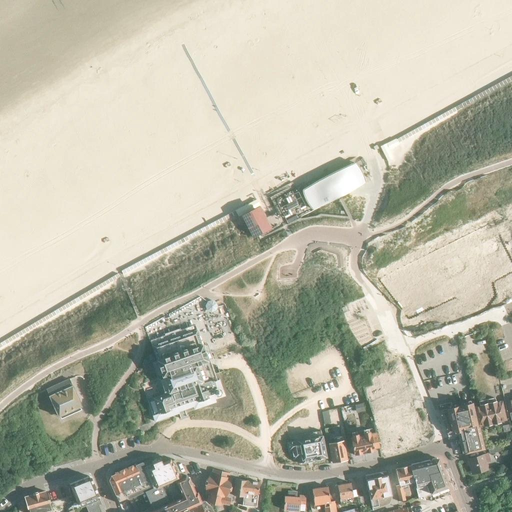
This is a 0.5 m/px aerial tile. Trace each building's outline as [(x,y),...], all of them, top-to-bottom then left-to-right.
[(355,163),(303,190),(312,209),(364,182),(355,163)] [(259,211),(245,218),(255,237),(268,230),(259,211)] [(511,264),(497,235),(396,283),(410,312),(511,264)] [(206,305),(206,306),(206,307),(206,308),(206,309),(207,310),(208,310),(208,311),(209,311),(210,311),(211,312),(212,312),(213,311),(214,311),(215,310),(216,310),(216,309),(216,308),(217,307),(217,306),(217,305),(216,304),(216,303),(215,302),(214,302),(213,301),(212,301),(211,301),(210,301),(209,301),(208,302),(207,303),(206,304),(206,305)] [(178,411),(193,406),(194,409),(215,401),(214,398),(224,395),(219,380),(213,382),(200,344),(196,331),(152,345),(157,359),(150,361),(162,394),(153,397),(158,413),(152,415),(155,421),(179,413),(178,411)] [(58,416),(81,406),(69,379),(45,389),(58,416)] [(410,445),(428,438),(408,386),(394,391),(393,389),(388,391),(389,393),(375,399),(384,421),(386,450),(402,448),(401,445),(409,442),(410,445)] [(487,399),(493,423),(500,422),(500,421),(507,420),(502,401),(496,402),(495,397),(487,399)] [(478,427),(479,427),(493,423),(487,399),(479,401),(480,406),(474,407),(476,415),(478,427)] [(478,427),(476,415),(472,416),(468,404),(451,408),(449,403),(436,406),(447,433),(452,432),(452,431),(461,429),(467,453),(484,449),(479,427),(478,427)] [(379,447),(379,444),(376,433),(351,438),(354,455),(374,451),(374,449),(379,447)] [(322,436),(287,443),(289,450),(292,450),(293,459),(297,458),(298,463),(326,457),(322,436)] [(332,462),(347,460),(343,440),(342,440),(341,436),(333,438),(334,442),(328,443),(332,462)] [(488,448),(489,454),(501,451),(500,445),(488,448)] [(473,474),(486,470),(484,464),(490,462),(488,453),(468,459),(473,474)] [(128,499),(145,492),(178,477),(174,467),(175,465),(173,461),(171,461),(170,459),(158,464),(156,459),(151,461),(150,458),(136,465),(135,464),(114,473),(115,474),(111,476),(109,480),(115,495),(121,493),(123,497),(127,496),(128,499)] [(414,483),(414,484),(415,484),(415,486),(418,498),(438,491),(439,492),(448,489),(438,459),(437,459),(431,460),(431,461),(409,466),(413,481),(414,481),(415,483),(414,483)] [(413,481),(409,466),(395,469),(399,485),(396,486),(399,501),(405,500),(402,484),(409,483),(409,485),(414,484),(414,483),(415,483),(414,481),(413,481)] [(207,502),(220,505),(220,502),(228,504),(230,498),(225,497),(229,490),(230,486),(229,477),(228,477),(229,473),(213,469),(212,474),(210,473),(205,481),(205,484),(206,492),(209,493),(207,502)] [(365,475),(372,509),(389,503),(391,498),(385,471),(365,475)] [(213,511),(211,506),(204,500),(201,501),(197,492),(195,493),(188,477),(189,476),(186,474),(178,477),(145,492),(152,510),(149,511),(213,511)] [(88,476),(69,484),(70,487),(73,494),(79,508),(85,505),(100,499),(91,477),(89,476),(88,476)] [(233,495),(243,496),(245,480),(235,479),(233,495)] [(243,496),(242,504),(243,505),(256,506),(259,482),(245,480),(243,496)] [(345,498),(353,497),(350,483),(337,485),(340,504),(346,503),(345,498)] [(324,511),(335,511),(334,501),(329,502),(327,487),(312,489),(314,505),(324,503),(324,511)] [(45,491),(25,497),(29,511),(40,511),(41,511),(43,511),(50,510),(48,502),(45,491)] [(304,511),(304,506),(305,496),(299,496),(299,497),(284,496),(283,509),(304,511)] [(100,499),(85,505),(87,511),(103,511),(105,511),(100,499)]
